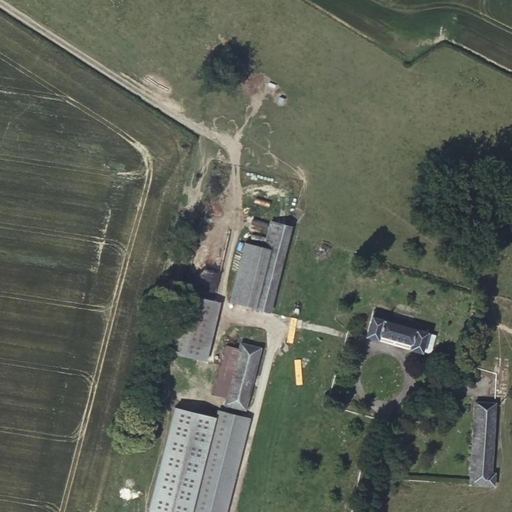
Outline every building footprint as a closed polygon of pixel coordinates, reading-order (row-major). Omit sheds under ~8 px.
[(270,248),(255,308),(270,312),(291,226),(270,221),(264,247),(270,248)] [(270,248),(264,247),(245,242),(230,301),(255,308),(270,248)] [(208,365),(219,305),(195,300),(187,342),(176,340),(172,358),(208,365)] [(371,316),(427,333),(429,327),(373,310),(371,316)] [(421,352),(427,333),(371,316),(366,336),(377,339),(379,334),(411,344),(410,349),(421,352)] [(245,409),(260,348),(240,343),(239,348),(226,398),(225,404),(245,409)] [(226,398),(239,348),(225,345),(213,394),(226,398)] [(491,473),(495,403),(474,402),(470,484),(493,486),(494,473),(491,473)] [(190,511),(215,417),(174,407),(149,509),(158,511),(190,511)] [(218,511),(243,416),(218,410),(192,511),(218,511)] [(218,511),(226,511),(250,418),(243,416),(218,511)]
